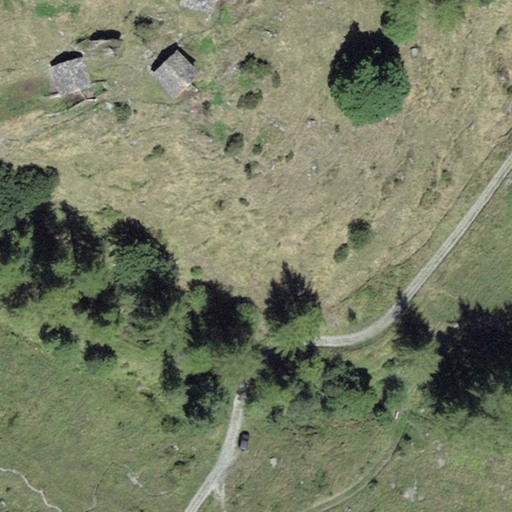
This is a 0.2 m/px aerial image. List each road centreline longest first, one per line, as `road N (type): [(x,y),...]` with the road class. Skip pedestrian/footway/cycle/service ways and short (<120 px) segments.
road 1 (track): [(189,511),(235,438),(246,362),(274,345),(359,339),(390,318),(511,159)]
road 2 (track): [(511,335),(410,380),(395,447),(355,490),(315,511)]
